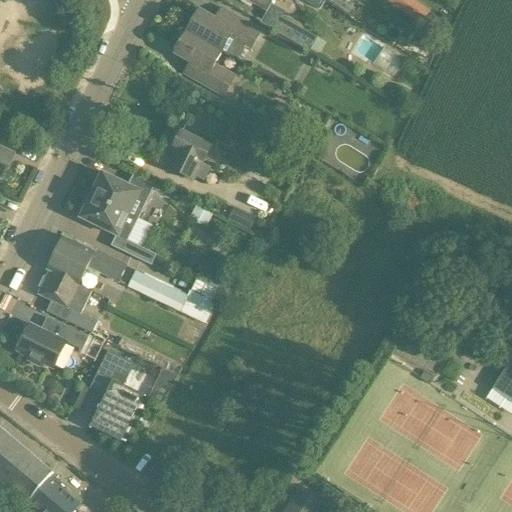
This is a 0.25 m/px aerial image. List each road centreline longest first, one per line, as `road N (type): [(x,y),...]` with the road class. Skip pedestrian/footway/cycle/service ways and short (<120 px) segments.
road 1 (tertiary): [(0,288),(144,0)]
road 2 (residential): [(167,511),(0,392)]
